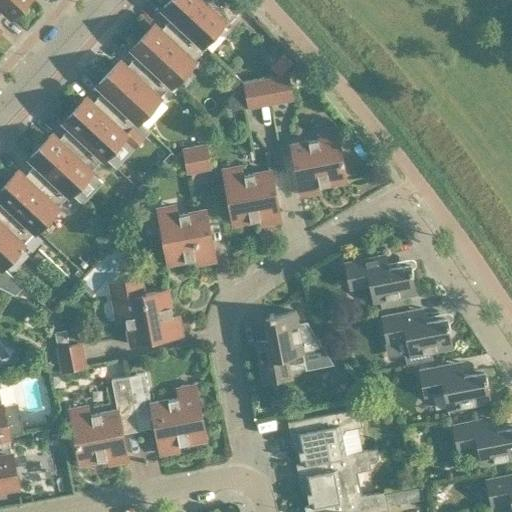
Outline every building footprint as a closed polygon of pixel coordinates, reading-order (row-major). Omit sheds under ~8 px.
[(0,0),(0,2),(13,14),(25,0),(0,0)] [(168,0),(164,5),(207,45),(204,42),(223,21),(226,24),(241,8),(232,0),(168,0)] [(0,2),(0,14),(6,8),(12,14),(13,14),(0,2)] [(153,23),(133,45),(173,82),(207,45),(164,5),(163,6),(173,15),(160,29),(153,23)] [(119,60),(99,82),(106,88),(139,119),(173,82),(133,45),(133,46),(139,52),(126,66),(119,60)] [(283,54),(272,66),(280,74),(291,62),(283,54)] [(235,73),(226,82),(235,91),(244,82),(235,73)] [(271,102),(293,98),(288,74),(286,74),(266,78),(271,102)] [(249,106),(271,102),(266,78),(244,82),(249,106)] [(85,96),(65,118),(72,125),(104,155),(139,119),(106,88),(92,102),(85,96)] [(51,133),(31,155),(38,161),(70,192),(82,203),(102,181),(90,170),(91,169),(104,155),(72,125),(71,125),(60,137),(58,139),(51,133)] [(291,143),(301,194),(319,191),(317,185),(346,180),(343,160),(337,134),(291,143)] [(184,148),(188,171),(210,167),(205,143),(184,148)] [(171,151),(163,160),(168,165),(176,156),(171,151)] [(17,170),(0,187),(0,194),(36,228),(70,192),(31,155),(30,155),(37,162),(24,176),(17,170)] [(225,177),(229,203),(233,223),(262,218),(263,223),(280,220),(277,200),(271,169),(225,177)] [(146,178),(138,187),(143,192),(151,183),(146,178)] [(0,262),(2,265),(36,228),(0,194),(0,195),(3,198),(0,201),(0,262)] [(159,217),(164,243),(168,262),(196,257),(197,263),(215,259),(206,208),(159,217)] [(357,259),(345,261),(348,281),(350,287),(370,283),(373,300),(380,299),(381,307),(405,303),(403,295),(416,292),(411,271),(413,270),(412,266),(410,266),(409,262),(388,266),(386,253),(376,255),(357,259)] [(0,286),(15,294),(24,285),(2,265),(0,262),(0,286)] [(117,318),(126,316),(131,343),(182,333),(178,315),(173,317),(167,288),(147,292),(144,276),(110,283),(117,318)] [(413,309),(393,313),(381,315),(386,341),(406,337),(410,353),(405,354),(407,363),(434,357),(433,350),(452,346),(448,325),(449,324),(449,320),(447,320),(446,316),(425,320),(422,307),(413,309)] [(304,352),(303,349),(320,346),(322,348),(323,348),(307,321),(298,323),(295,310),(274,314),(273,312),(269,313),(269,315),(265,316),(269,337),(256,339),(264,380),(290,375),(286,355),(304,352)] [(55,331),(62,369),(85,364),(81,343),(69,345),(66,329),(55,331)] [(139,356),(128,358),(130,369),(137,368),(140,363),(139,356)] [(42,357),(38,365),(49,370),(53,363),(42,357)] [(484,369),(463,374),(460,361),(419,368),(424,394),(444,390),(448,408),(490,400),(486,378),(487,378),(486,373),(485,374),(484,369)] [(145,371),(128,375),(137,420),(154,417),(161,453),(179,449),(178,444),(206,438),(197,393),(151,402),(145,371)] [(137,420),(128,375),(111,378),(117,408),(71,417),(80,463),(108,457),(109,463),(127,459),(121,423),(137,420)] [(0,434),(8,433),(0,392),(0,434)] [(284,398),(271,400),(273,413),(287,411),(284,398)] [(375,398),(365,400),(368,412),(385,409),(375,398)] [(346,453),(343,433),(346,428),(363,425),(359,406),(307,416),(288,420),(291,434),(295,433),(301,462),(346,453)] [(51,414),(46,420),(47,426),(59,424),(56,413),(51,414)] [(494,415),(465,421),(452,423),(457,449),(477,445),(481,463),(511,456),(511,424),(496,428),(494,415)] [(0,486),(18,483),(8,434),(8,433),(0,434),(0,486)] [(296,463),(299,477),(304,475),(309,504),(355,495),(351,476),(354,471),(371,468),(370,461),(378,460),(382,454),(380,446),(346,453),(301,462),(296,463)] [(511,472),(498,476),(486,478),(491,504),(511,500),(511,504),(511,472)] [(304,505),(305,511),(367,511),(389,508),(385,490),(355,495),(309,504),(304,505)] [(402,490),(387,493),(389,505),(404,502),(402,490)]
